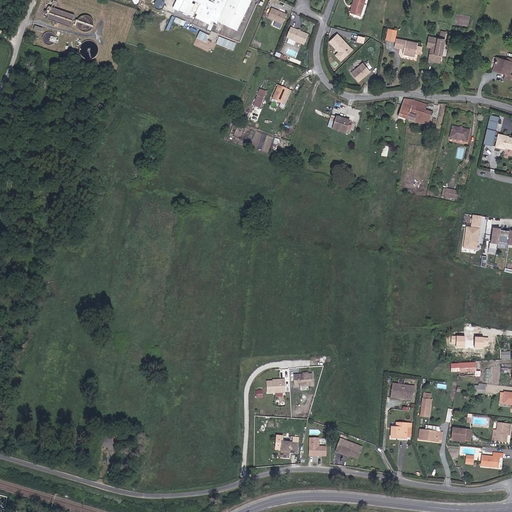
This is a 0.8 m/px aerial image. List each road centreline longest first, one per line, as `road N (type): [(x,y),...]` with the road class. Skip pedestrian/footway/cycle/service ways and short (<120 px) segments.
road 1 (residential): [(511,483),(453,489),(299,468),(213,490),(150,495),(0,453)]
road 2 (residential): [(334,0),(320,35),(321,69),(337,91),(511,109)]
road 3 (secondary): [(511,507),(309,496),(246,511)]
road 4 (unknown): [(247,480),(251,383),(273,366),(294,363)]
